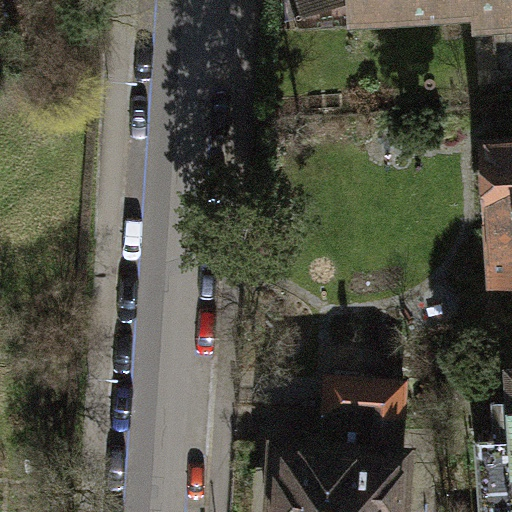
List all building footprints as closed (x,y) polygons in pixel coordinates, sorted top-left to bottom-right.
[(349,0),(297,0),(302,15),(349,0)] [(511,0),(350,0),(351,16),(473,9),(474,22),(511,19),(511,0)] [(511,136),(486,138),(495,275),(511,273),(511,136)] [(325,410),(343,411),(403,415),(405,379),(327,375),(325,410)] [(401,450),(403,415),(343,411),(341,446),(401,450)] [(483,511),(511,511),(511,432),(479,434),(483,511)] [(401,511),(405,450),(401,450),(341,446),(278,442),(273,511),(401,511)]
